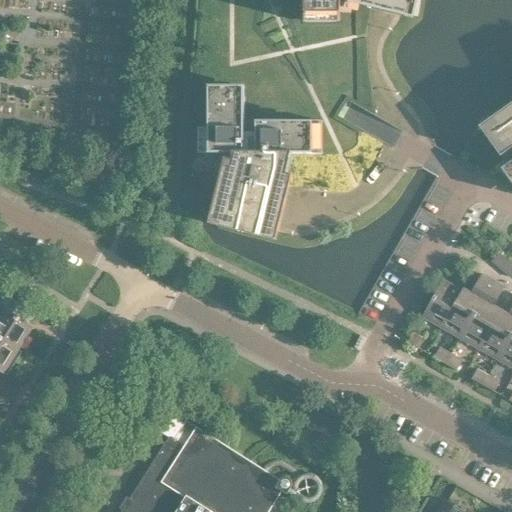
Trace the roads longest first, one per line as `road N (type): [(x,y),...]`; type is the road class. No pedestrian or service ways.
road 1 (residential): [(9,511),(146,284)]
road 2 (residential): [(362,382),(318,377),(146,284)]
road 3 (residential): [(362,382),(470,184)]
road 4 (residential): [(511,462),(362,382)]
road 5 (residential): [(146,284),(0,208)]
road 6 (residential): [(404,147),(407,129),(370,59),(376,18)]
road 7 (residential): [(292,206),(334,207),(366,194),(404,147)]
